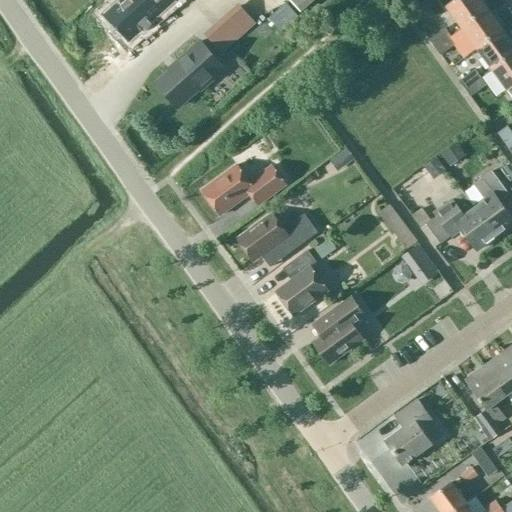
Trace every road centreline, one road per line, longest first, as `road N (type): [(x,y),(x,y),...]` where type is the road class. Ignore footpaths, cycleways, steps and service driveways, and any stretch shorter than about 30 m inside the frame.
road 1 (tertiary): [(4,0),(322,443)]
road 2 (unclassified): [(322,443),(511,306)]
